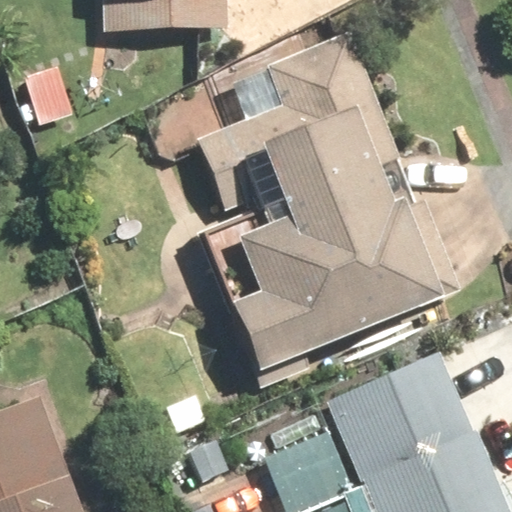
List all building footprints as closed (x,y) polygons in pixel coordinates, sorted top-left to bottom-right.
[(91,0),(93,39),(218,34),(217,0),(91,0)] [(268,112),(183,146),(212,218),(237,209),(248,235),(214,249),(236,303),(208,314),(236,383),(450,297),(413,206),(404,210),(338,38),(252,72),(268,112)] [(61,64),(15,76),(30,131),(76,118),(61,64)] [(361,511),(495,511),(427,359),(315,408),(361,511)] [(68,511),(27,405),(0,415),(0,511),(68,511)]
